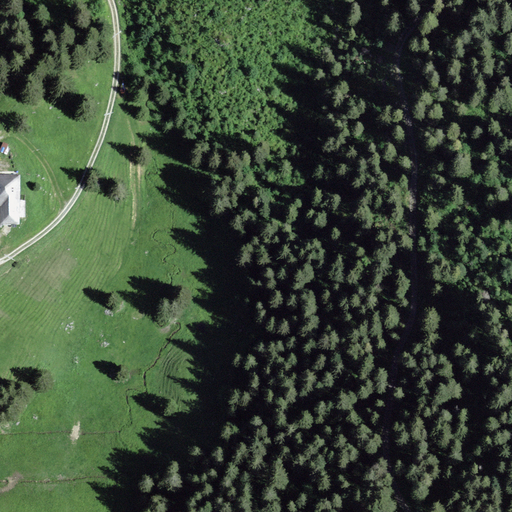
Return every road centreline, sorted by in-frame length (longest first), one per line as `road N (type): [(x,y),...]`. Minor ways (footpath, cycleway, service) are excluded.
road 1 (track): [(408,511),(388,474),(397,352),(415,295),(412,157),(398,65),(401,39),(442,0)]
road 2 (track): [(110,0),(117,63),(93,160),(62,216),(0,262)]
